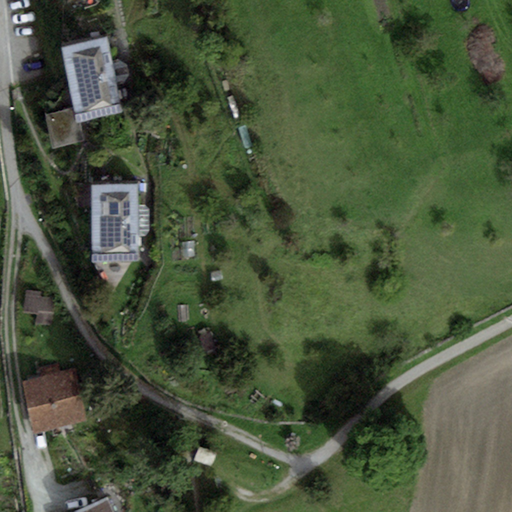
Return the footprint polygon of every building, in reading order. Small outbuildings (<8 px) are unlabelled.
[(107,39),(61,48),(73,108),(45,113),(52,148),(84,142),(79,121),(121,113),(107,39)] [(138,185),(91,185),(92,261),(139,261),(138,185)] [(56,299),(25,295),(23,312),(37,314),(36,324),(53,326),(56,299)] [(77,370),(24,382),(35,433),(88,422),(77,370)] [(217,453),(199,447),(193,461),(211,467),(217,453)] [(113,511),(107,498),(76,511),(113,511)]
